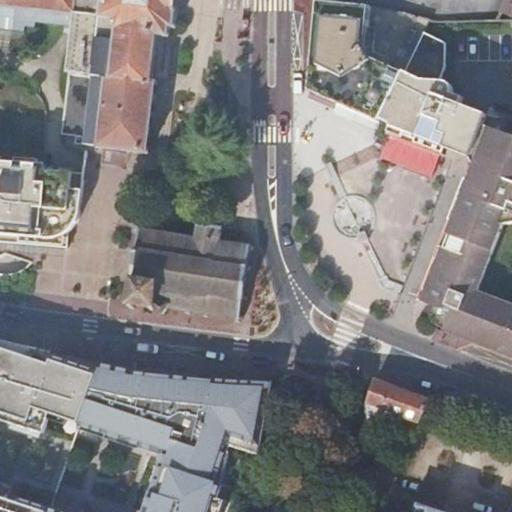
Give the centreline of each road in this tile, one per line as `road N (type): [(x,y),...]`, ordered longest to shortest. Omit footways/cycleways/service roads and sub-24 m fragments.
road 1 (tertiary): [(0,311),(130,335),(263,346)]
road 2 (unknown): [(104,217),(42,196),(18,258),(96,272)]
road 3 (tertiary): [(257,0),(259,180),(274,197)]
road 4 (tertiary): [(274,197),(286,179),(286,0)]
road 5 (tertiary): [(413,355),(311,291)]
